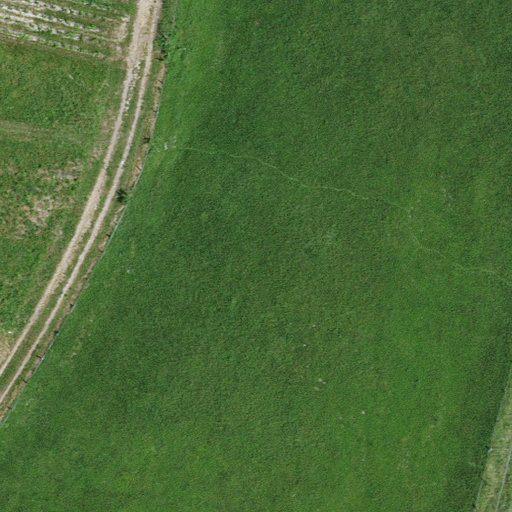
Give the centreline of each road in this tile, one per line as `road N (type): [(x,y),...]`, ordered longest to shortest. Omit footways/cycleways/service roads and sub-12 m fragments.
road 1 (track): [(152,0),(117,162),(62,282),(0,387)]
road 2 (track): [(122,144),(0,130)]
